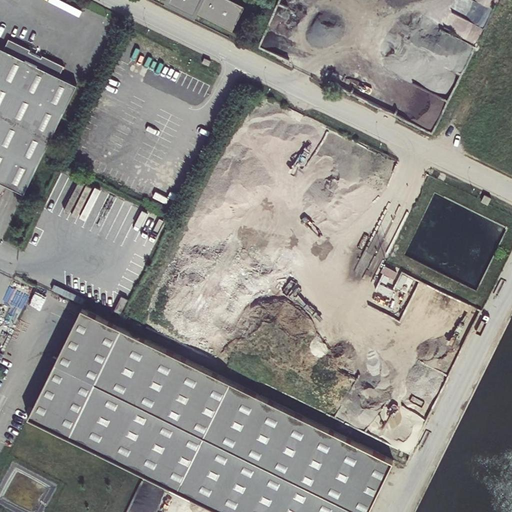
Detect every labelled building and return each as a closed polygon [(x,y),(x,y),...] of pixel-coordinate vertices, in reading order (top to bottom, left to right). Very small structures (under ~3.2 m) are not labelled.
[(169,0),(169,2),(193,15),(195,11),(233,31),(244,6),(231,0),(169,0)] [(0,46),(0,113),(51,140),(77,84),(60,76),(64,65),(43,55),(41,58),(29,52),(31,49),(9,39),(4,49),(0,46)] [(239,106),(229,126),(242,133),(252,113),(239,106)] [(0,113),(0,194),(2,195),(7,184),(26,193),(51,140),(0,113)] [(488,204),(491,198),(485,194),(481,201),(488,204)] [(28,416),(68,436),(122,327),(82,307),(28,416)] [(68,436),(221,511),(368,511),(393,460),(122,327),(68,436)]
